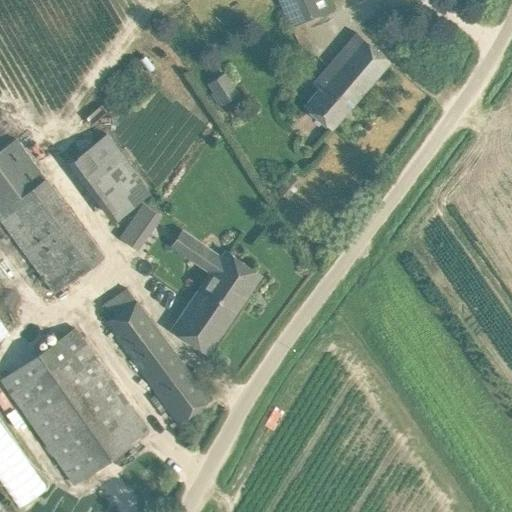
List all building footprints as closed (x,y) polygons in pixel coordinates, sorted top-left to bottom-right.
[(277,0),(278,1),(289,27),(333,8),(328,0),(277,0)] [(304,105),(331,128),(389,60),(355,31),(313,80),(321,87),(304,105)] [(224,71),(207,83),(222,104),(238,93),(224,71)] [(104,130),(68,157),(113,218),(149,192),(104,130)] [(0,218),(56,292),(104,255),(45,177),(43,179),(13,140),(0,148),(0,218)] [(292,174),(277,191),(288,200),(302,183),(292,174)] [(144,202),(117,236),(134,249),(161,216),(144,202)] [(173,248),(208,272),(171,327),(207,352),(260,274),(228,252),(222,262),(182,235),(173,248)] [(103,323),(137,369),(177,423),(209,399),(125,288),(101,306),(110,318),(103,323)] [(2,380),(62,466),(73,483),(147,431),(75,328),(2,380)] [(0,482),(16,508),(45,489),(0,417),(0,482)]
